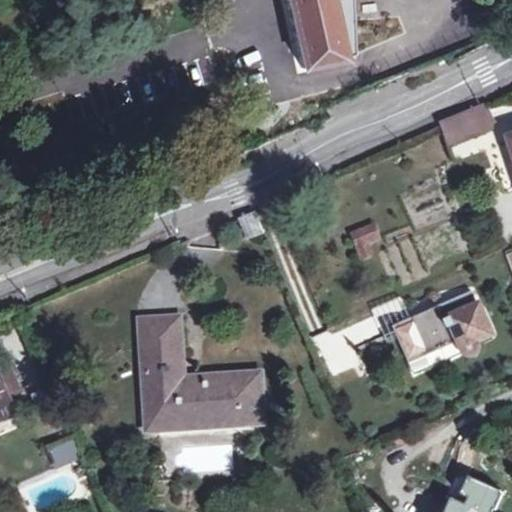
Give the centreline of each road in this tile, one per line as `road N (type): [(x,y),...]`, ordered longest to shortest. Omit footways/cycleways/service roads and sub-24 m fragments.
road 1 (tertiary): [(219,193),(511,59)]
road 2 (tertiary): [(0,287),(219,193)]
road 3 (tertiary): [(219,193),(178,196),(0,264)]
